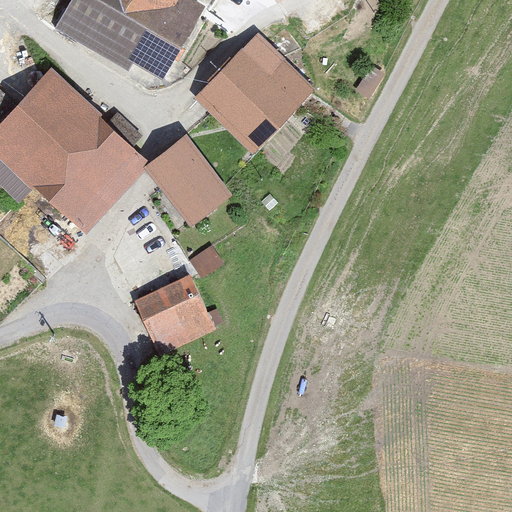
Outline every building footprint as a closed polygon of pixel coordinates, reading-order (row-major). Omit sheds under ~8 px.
[(70,0),(54,29),(129,72),(134,64),(163,80),(206,6),(195,0),(70,0)] [(288,0),(271,0),(281,8),(288,0)] [(335,84),(269,30),(213,97),(279,152),(335,84)] [(103,115),(52,68),(0,125),(0,157),(87,237),(146,172),(153,164),(151,162),(101,117),(103,115)] [(153,164),(146,172),(191,227),(233,195),(186,134),(151,162),(153,164)] [(212,245),(190,261),(202,278),(224,263),(212,245)] [(190,275),(135,301),(161,355),(216,330),(190,275)]
